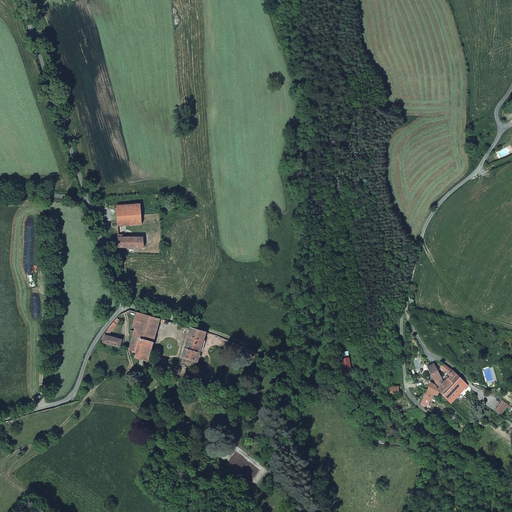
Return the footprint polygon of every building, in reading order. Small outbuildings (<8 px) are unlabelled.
[(116,204),(117,224),(135,223),(141,223),(140,202),(116,204)] [(118,236),(118,246),(143,247),(142,235),(135,235),(118,236)] [(159,321),(135,314),(131,328),(136,329),(142,331),(135,355),(134,355),(133,359),(146,363),(159,321)] [(119,316),(112,323),(115,325),(121,320),(119,316)] [(112,323),(100,341),(119,348),(122,341),(109,336),(115,325),(112,323)] [(131,354),(134,355),(135,355),(142,331),(136,329),(135,333),(129,351),(132,351),(131,354)] [(205,335),(188,330),(178,365),(183,367),(183,368),(189,370),(189,369),(194,370),(205,335)] [(253,361),(255,354),(246,350),(243,358),(253,361)] [(348,356),(341,358),(343,372),(350,371),(348,356)] [(441,394),(443,396),(453,381),(448,376),(445,380),(433,363),(428,367),(436,378),(442,383),(441,386),(438,384),(434,382),(431,386),(428,390),(435,395),(439,398),(441,394)] [(453,381),(458,374),(453,370),(442,363),(440,366),(449,376),(448,376),(453,381)] [(451,401),(466,384),(465,382),(458,374),(453,381),(443,396),(451,401)] [(428,405),(435,395),(428,390),(421,400),(428,405)] [(507,401),(501,397),(495,407),(500,411),(507,401)] [(235,402),(230,400),(227,409),(231,411),(235,402)]
